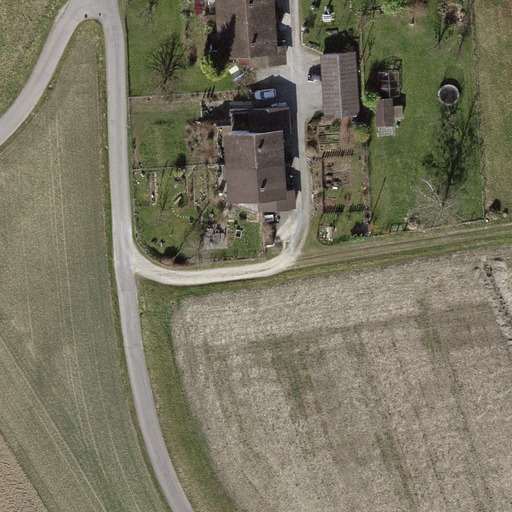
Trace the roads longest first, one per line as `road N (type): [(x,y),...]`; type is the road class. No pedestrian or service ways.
road 1 (residential): [(106,0),(134,354),(153,451),(180,511)]
road 2 (residential): [(0,131),(18,116),(82,0)]
